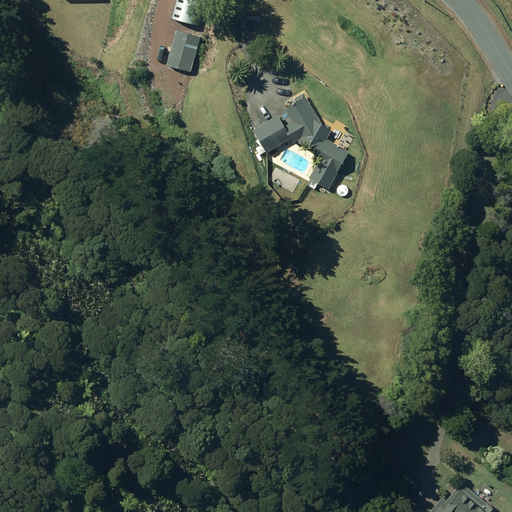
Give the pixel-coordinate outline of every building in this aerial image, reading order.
[(176,0),(172,18),(198,25),(204,0),(176,0)] [(165,64),(190,71),(200,36),(175,29),(165,64)] [(171,99),(180,101),(185,82),(176,80),(171,99)] [(308,178),(327,189),(348,152),(326,139),(331,129),(313,118),(301,97),(284,108),(292,121),(284,126),(277,114),(253,130),(266,152),(290,138),(292,142),(297,139),(298,139),(298,142),(308,147),(307,149),(317,155),(314,159),(317,161),(308,178)] [(427,511),(496,511),(498,511),(460,480),(446,498),(441,495),(427,511)]
